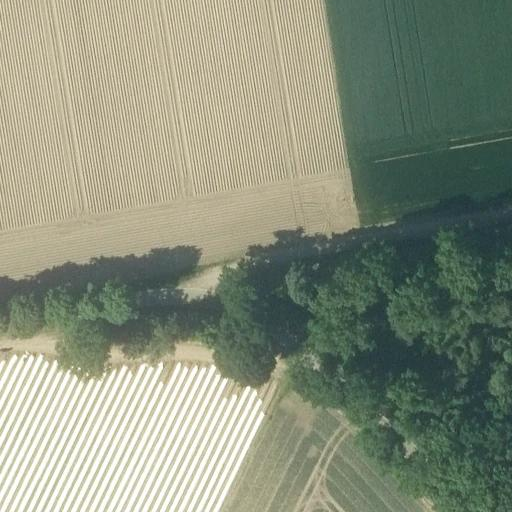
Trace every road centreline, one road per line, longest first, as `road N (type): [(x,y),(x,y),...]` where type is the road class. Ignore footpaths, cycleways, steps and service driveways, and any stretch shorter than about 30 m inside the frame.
road 1 (unclassified): [(0,323),(185,296),(241,309),(301,350),(476,511)]
road 2 (track): [(511,211),(287,255),(236,274),(210,299)]
